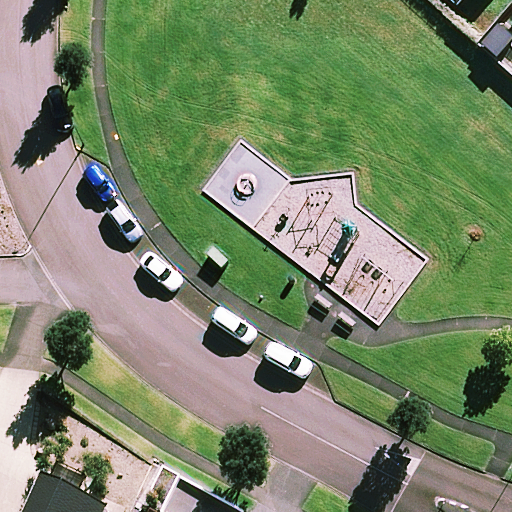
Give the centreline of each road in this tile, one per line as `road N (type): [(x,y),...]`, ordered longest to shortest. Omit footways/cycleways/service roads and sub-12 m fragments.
road 1 (residential): [(92,269),(143,331),(454,511)]
road 2 (residential): [(19,37),(18,92),(32,151),(92,269)]
